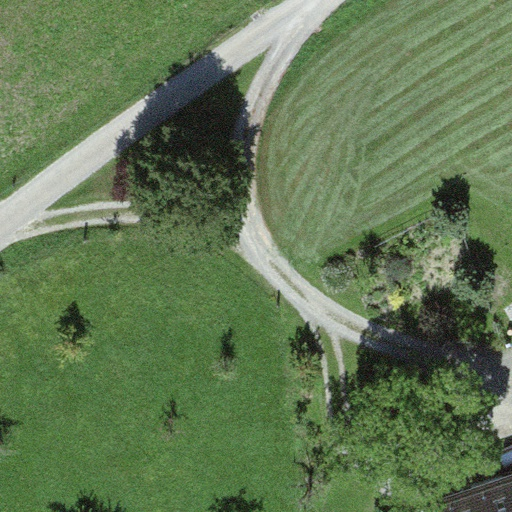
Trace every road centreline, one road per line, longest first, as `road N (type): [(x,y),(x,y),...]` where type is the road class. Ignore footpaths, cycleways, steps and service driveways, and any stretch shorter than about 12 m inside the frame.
road 1 (track): [(0,230),(104,216),(235,219),(342,328),(492,375)]
road 2 (unclassified): [(0,218),(313,0)]
road 3 (track): [(235,219),(255,115),(315,0)]
